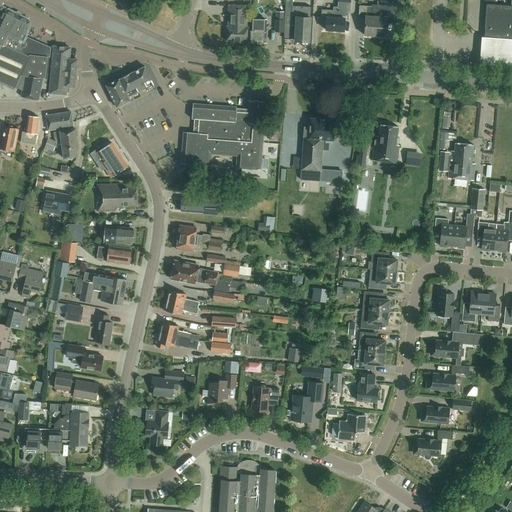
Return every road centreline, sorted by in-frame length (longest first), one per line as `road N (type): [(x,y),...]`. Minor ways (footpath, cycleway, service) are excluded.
road 1 (tertiary): [(112,482),(159,219),(151,178),(92,90)]
road 2 (residential): [(368,475),(401,396),(422,271),(511,273)]
road 3 (residential): [(112,482),(151,483),(209,440),(240,432),(368,475)]
road 4 (secondary): [(436,78),(184,54)]
